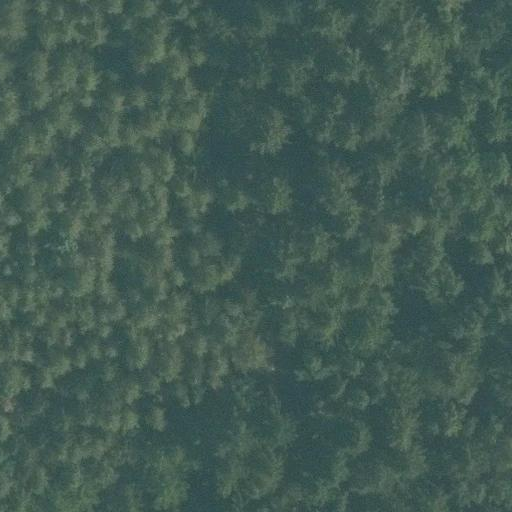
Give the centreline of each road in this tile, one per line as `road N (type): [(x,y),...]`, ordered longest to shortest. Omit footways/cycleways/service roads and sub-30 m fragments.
road 1 (track): [(493,0),(256,123),(293,511)]
road 2 (track): [(238,0),(256,123)]
